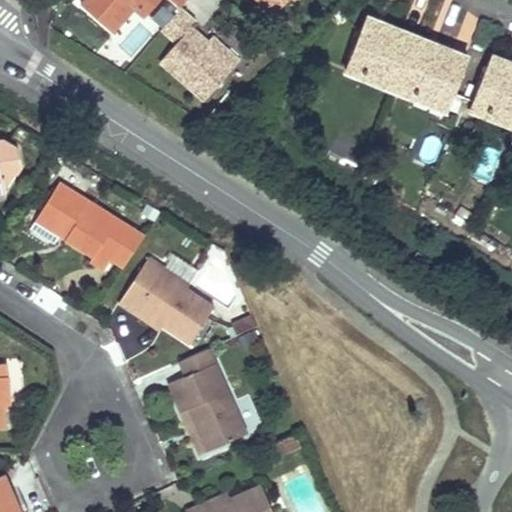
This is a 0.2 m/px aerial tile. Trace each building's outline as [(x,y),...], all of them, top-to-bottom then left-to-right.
[(78,0),(75,3),(106,32),(129,7),(138,16),(153,0),(78,0)] [(255,0),(272,16),(286,0),(255,0)] [(157,59),(201,98),(231,64),(204,40),(189,26),(193,21),(178,8),(158,29),(172,42),(157,59)] [(378,25),(360,18),(358,25),(358,24),(359,23),(360,22),(361,22),(361,21),(362,21),(366,21),(367,21),(368,21),(368,22),(369,22),(370,23),(370,24),(371,24),(371,25),(371,26),(371,30),(375,32),(378,25)] [(395,80),(408,48),(391,42),(395,32),(378,25),(375,32),(371,30),(371,26),(371,25),(371,24),(370,24),(370,23),(369,22),(368,22),(368,21),(367,21),(366,21),(362,21),(361,21),(361,22),(360,22),(359,23),(358,24),(358,25),(339,70),(360,78),(362,73),(376,78),(379,73),(395,80)] [(395,32),(391,42),(408,48),(409,45),(409,44),(412,39),(395,32)] [(204,40),(231,64),(235,59),(208,35),(204,40)] [(446,101),(459,69),(443,62),(446,53),(429,46),(426,53),(422,51),(423,51),(423,50),(423,49),(423,48),(423,47),(422,47),(422,46),(422,45),(422,44),(421,44),(421,43),(420,43),(420,42),(419,42),(418,42),(417,42),(416,41),(415,41),(414,41),(414,42),(413,42),(412,42),(411,43),(410,43),(410,44),(409,44),(409,45),(408,48),(395,80),(391,91),(411,99),(413,93),(427,99),(429,94),(446,101)] [(446,53),(443,62),(459,69),(463,60),(446,53)] [(485,57),(482,65),(483,64),(483,63),(484,63),(485,62),(487,62),(488,61),(489,61),(490,61),(491,61),(491,62),(492,62),(493,62),(494,63),(495,63),(495,64),(496,64),(496,65),(497,65),(497,66),(498,67),(498,68),(498,69),(499,71),(498,71),(502,64),(485,57)] [(511,68),(502,64),(498,71),(499,71),(498,69),(498,68),(498,67),(497,66),(497,65),(496,65),(496,64),(495,64),(495,63),(494,63),(493,62),(492,62),(491,62),(491,61),(490,61),(489,61),(488,61),(487,62),(485,62),(484,63),(483,63),(483,64),(482,65),(464,109),(484,117),(486,112),(501,118),(503,112),(511,115),(511,68)] [(362,73),(360,78),(391,91),(395,80),(379,73),(376,78),(362,73)] [(413,93),(411,99),(442,112),(446,101),(429,94),(427,99),(413,93)] [(486,112),(484,117),(511,128),(511,115),(503,112),(501,118),(486,112)] [(0,192),(3,192),(3,189),(9,187),(19,170),(16,150),(1,142),(0,142),(0,192)] [(482,145),(474,174),(491,179),(500,150),(482,145)] [(130,233),(60,188),(43,215),(38,222),(60,237),(65,229),(71,233),(66,241),(93,259),(89,265),(103,274),(111,261),(130,233)] [(55,245),(60,237),(38,222),(32,231),(55,245)] [(66,241),(71,233),(65,229),(60,237),(66,241)] [(161,329),(162,330),(189,347),(211,313),(159,278),(163,271),(149,262),(118,309),(131,317),(135,312),(161,329)] [(183,294),(188,287),(163,271),(159,278),(183,294)] [(131,317),(157,335),(161,329),(135,312),(131,317)] [(240,324),(244,333),(253,329),(249,320),(240,324)] [(229,329),(234,338),(244,333),(240,324),(229,329)] [(166,386),(172,400),(178,414),(185,411),(203,453),(243,436),(205,351),(175,363),(182,378),(166,386)] [(0,431),(2,432),(1,410),(9,410),(7,378),(0,378),(0,431)] [(185,411),(178,414),(176,416),(194,456),(203,453),(185,411)] [(0,511),(13,511),(0,482),(0,511)] [(229,502),(224,504),(203,511),(200,511),(199,509),(193,511),(266,511),(257,489),(229,502)] [(224,504),(222,500),(199,509),(200,511),(203,511),(224,504)]
